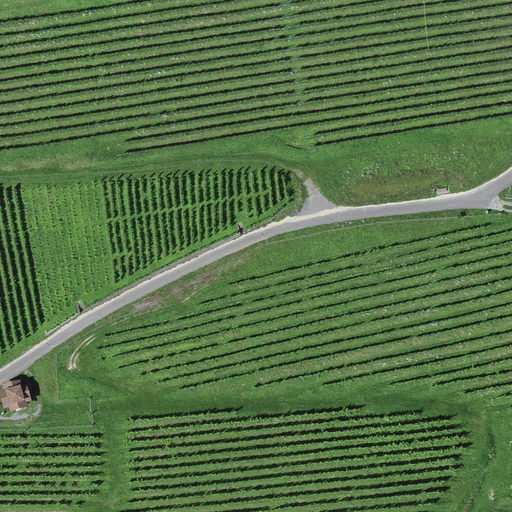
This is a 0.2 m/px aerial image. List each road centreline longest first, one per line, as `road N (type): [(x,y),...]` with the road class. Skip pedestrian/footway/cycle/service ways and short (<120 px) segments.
road 1 (unclassified): [(0,377),(251,234),(319,213),(478,201),(511,174)]
road 2 (track): [(0,166),(141,151),(244,157),(277,162),(305,178),(319,213)]
